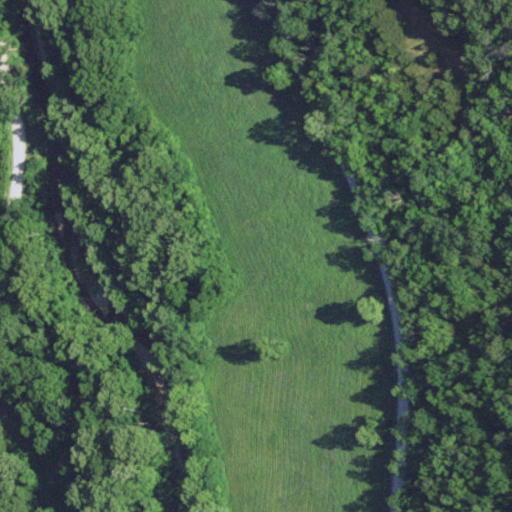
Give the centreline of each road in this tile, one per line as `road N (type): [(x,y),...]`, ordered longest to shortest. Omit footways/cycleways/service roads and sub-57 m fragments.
road 1 (residential): [(263,0),(378,249),(402,417),(398,511)]
road 2 (residential): [(0,364),(20,136),(0,0)]
